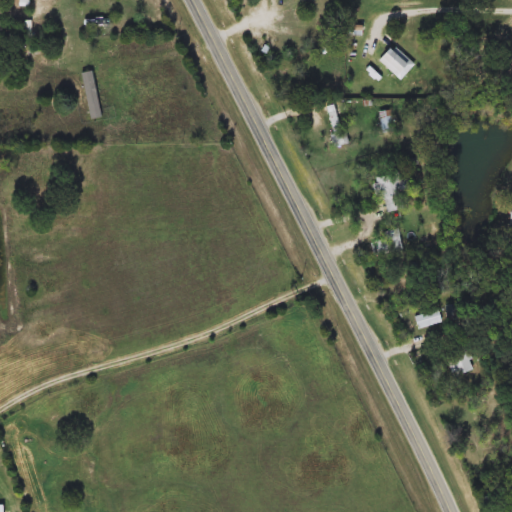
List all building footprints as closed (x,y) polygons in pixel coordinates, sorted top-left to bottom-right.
[(414,66),(400,81),(376,60),(390,44),(414,66)] [(345,144),(335,146),(325,106),(336,104),(345,144)] [(377,112),(388,110),(392,131),(381,133),(377,112)] [(376,177),(397,173),(399,180),(411,178),(413,192),(401,194),(404,209),(383,213),(376,177)] [(384,238),(384,230),(399,229),(401,253),(374,255),(372,239),(384,238)] [(439,323),(416,328),(413,317),(436,311),(439,323)] [(475,369),(453,378),(442,355),(464,345),(475,369)]
